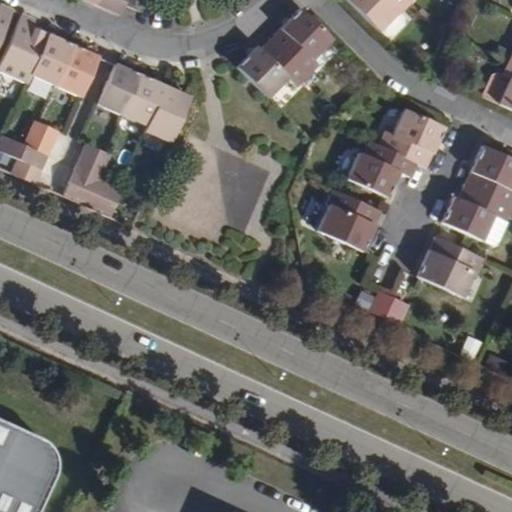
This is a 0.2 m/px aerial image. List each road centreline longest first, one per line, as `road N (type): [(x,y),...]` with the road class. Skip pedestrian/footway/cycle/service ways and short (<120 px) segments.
road 1 (secondary): [(511,456),(0,220)]
road 2 (secondary): [(0,287),(496,511)]
road 3 (residential): [(41,0),(161,49),(223,39),(274,0)]
road 4 (residential): [(318,0),(398,78),(472,112)]
road 5 (residential): [(472,112),(405,254)]
